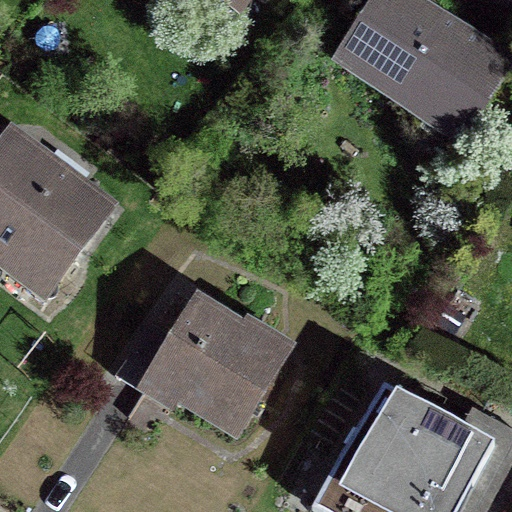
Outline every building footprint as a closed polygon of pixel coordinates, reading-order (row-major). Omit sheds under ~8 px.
[(508,70),(401,0),(383,0),(340,65),(459,143),(447,162),(461,171),(478,145),(465,136),(508,70)] [(108,215),(11,143),(0,157),(0,249),(53,289),(108,215)] [(474,308),(454,296),(436,327),(456,339),(474,308)] [(152,384),(236,437),(286,360),(198,304),(173,342),(152,328),(116,379),(144,396),(152,384)] [(460,511),(494,450),(384,390),(341,461),(313,511),(460,511)]
